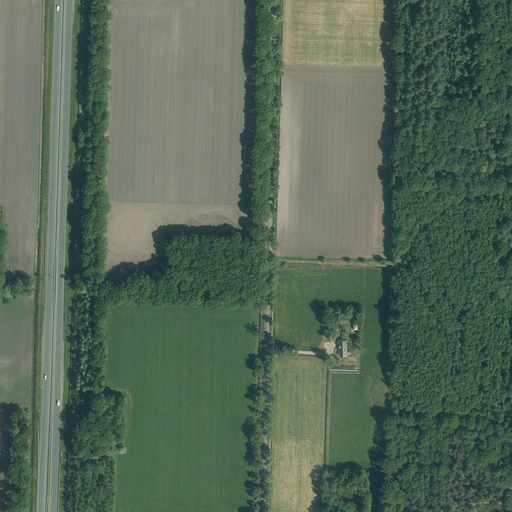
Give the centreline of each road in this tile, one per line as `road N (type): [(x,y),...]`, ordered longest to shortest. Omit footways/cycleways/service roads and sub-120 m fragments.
road 1 (trunk): [(58,0),(40,511)]
road 2 (trunk): [(52,511),(68,0)]
road 3 (tertiary): [(263,511),(275,0)]
